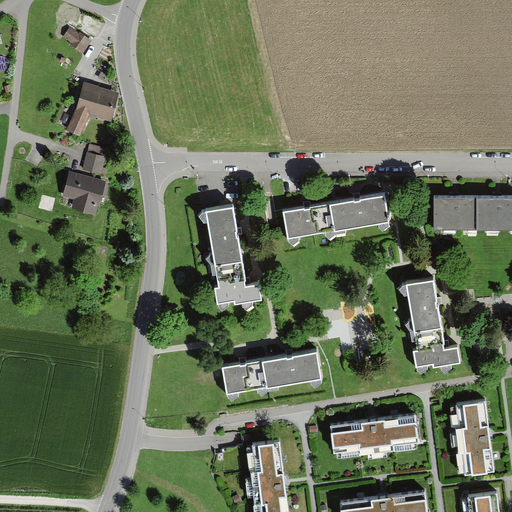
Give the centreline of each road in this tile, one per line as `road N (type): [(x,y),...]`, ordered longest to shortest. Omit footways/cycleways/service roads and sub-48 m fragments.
road 1 (residential): [(146,163),(511,162)]
road 2 (tertiary): [(146,163),(154,220),(143,349),(120,473),(104,511)]
road 3 (track): [(1,201),(27,0)]
road 4 (tertiary): [(133,0),(122,41),(146,163)]
